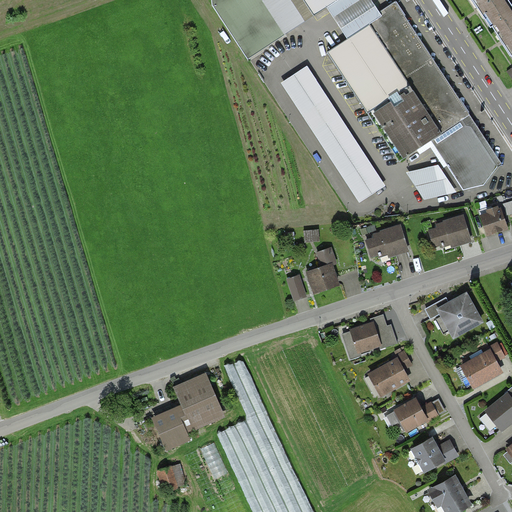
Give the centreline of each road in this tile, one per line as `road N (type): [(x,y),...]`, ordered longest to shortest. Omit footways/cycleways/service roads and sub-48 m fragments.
road 1 (unclassified): [(395,291),(0,429)]
road 2 (residential): [(395,291),(507,503)]
road 3 (primary): [(430,0),(511,124)]
road 4 (unclassified): [(511,252),(395,291)]
